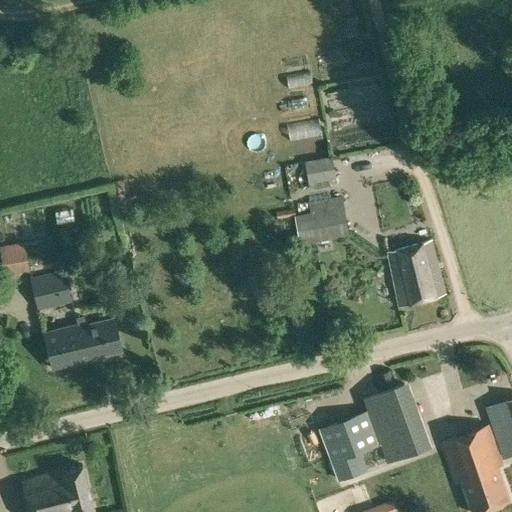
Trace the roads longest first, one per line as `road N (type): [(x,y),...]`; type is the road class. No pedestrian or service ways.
road 1 (unclassified): [(0,442),(509,319)]
road 2 (track): [(372,0),(468,330)]
